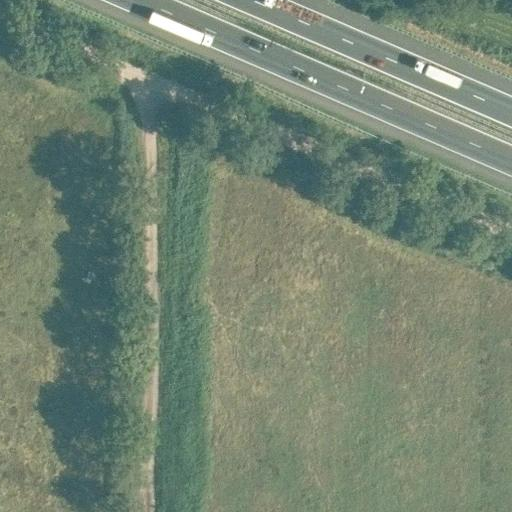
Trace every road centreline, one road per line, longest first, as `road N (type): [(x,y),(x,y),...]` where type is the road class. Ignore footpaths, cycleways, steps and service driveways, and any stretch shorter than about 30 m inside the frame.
road 1 (track): [(152,77),(144,511)]
road 2 (track): [(152,77),(511,232)]
road 3 (motorway): [(157,0),(511,153)]
road 4 (motorway): [(511,96),(287,0)]
road 5 (track): [(0,8),(152,77)]
